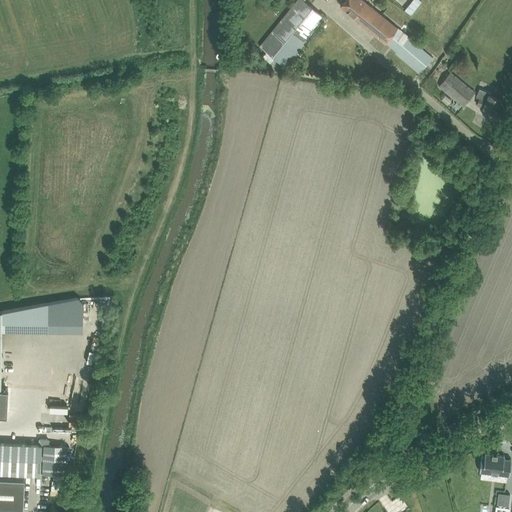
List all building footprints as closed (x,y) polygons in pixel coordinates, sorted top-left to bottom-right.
[(295,0),(259,45),(274,57),(270,62),(275,66),(280,61),(284,65),(324,16),(304,0),(295,0)] [(362,0),(345,0),(340,6),(386,43),(398,28),(362,0)] [(411,0),(404,8),(411,14),(422,1),(420,0),(411,0)] [(398,28),(386,43),(397,51),(395,53),(419,73),(426,65),(433,57),(409,37),(408,37),(402,45),(396,40),(402,32),(398,28)] [(461,71),(466,66),(461,61),(456,67),(461,71)] [(451,71),(445,78),(439,85),(457,100),(453,106),(458,110),(462,104),(464,106),(475,92),(451,71)] [(477,95),(480,97),(477,104),(496,112),(501,99),(489,94),(489,93),(479,88),(477,95)] [(0,442),(0,472),(41,474),(42,445),(0,442)] [(65,475),(67,447),(45,445),(44,453),(42,453),(42,458),(44,458),(43,474),(54,475),(62,475),(65,475)] [(510,476),(511,459),(511,458),(511,459),(505,458),(505,455),(504,455),(487,453),(486,453),(485,456),(483,455),(482,455),(480,472),(481,472),(509,475),(509,476),(510,476)] [(25,480),(0,478),(0,509),(24,510),(25,480)] [(511,491),(501,490),(499,500),(511,502),(511,495),(511,491)]
